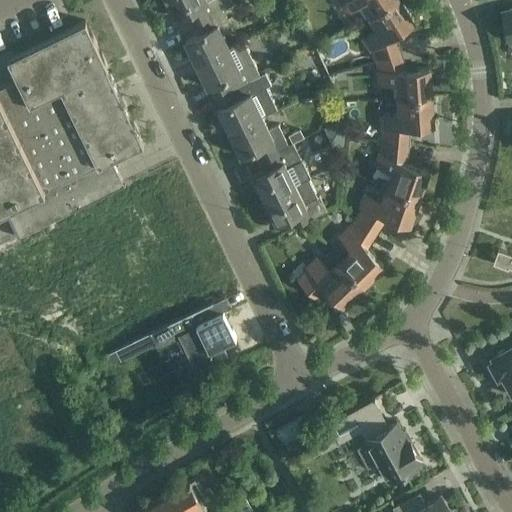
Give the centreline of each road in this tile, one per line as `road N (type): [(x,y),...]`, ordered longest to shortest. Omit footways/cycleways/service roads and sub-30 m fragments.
road 1 (residential): [(299,381),(126,0)]
road 2 (residential): [(410,324),(444,274),(481,133),(484,70),(463,0)]
road 3 (residential): [(92,501),(299,381)]
road 4 (residential): [(511,510),(410,324)]
road 5 (residential): [(299,381),(410,324)]
